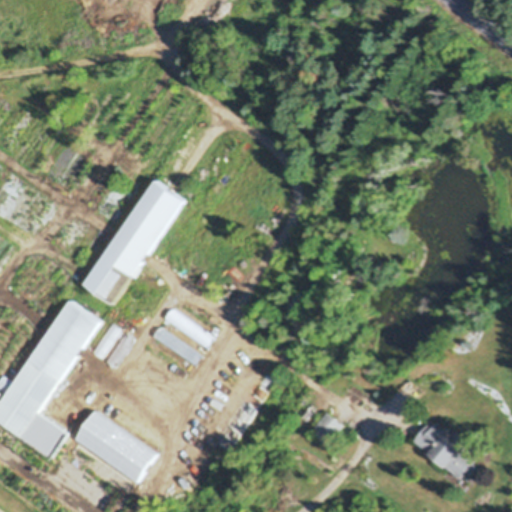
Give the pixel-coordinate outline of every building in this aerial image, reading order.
[(88,278),(160,173),(188,193),(116,297),(88,278)] [(220,199),(224,202),(217,211),(214,209),(216,207),(215,206),(220,199)] [(75,294),(104,314),(42,408),(71,428),(54,452),(25,431),(26,431),(0,412),(0,403),(9,390),(0,384),(0,380),(6,371),(17,379),(75,294)] [(174,307),(174,306),(216,334),(209,346),(167,317),(168,315),(167,314),(173,306),(174,307)] [(95,348),(115,320),(124,326),(104,355),(95,348)] [(155,334),(162,324),(204,352),(197,363),(155,334)] [(371,331),(364,344),(358,340),(365,327),(371,331)] [(108,357),(128,329),(137,336),(117,364),(108,357)] [(131,368),(149,342),(191,370),(173,397),(131,368)] [(99,406),(160,448),(140,477),(79,435),(99,406)] [(315,426),(331,408),(347,422),(332,440),(315,426)] [(417,437),(431,420),(435,424),(441,416),(452,426),(454,423),(471,438),(462,448),(480,463),(472,472),(467,468),(461,475),(446,462),(448,461),(437,452),(436,454),(417,437)]
